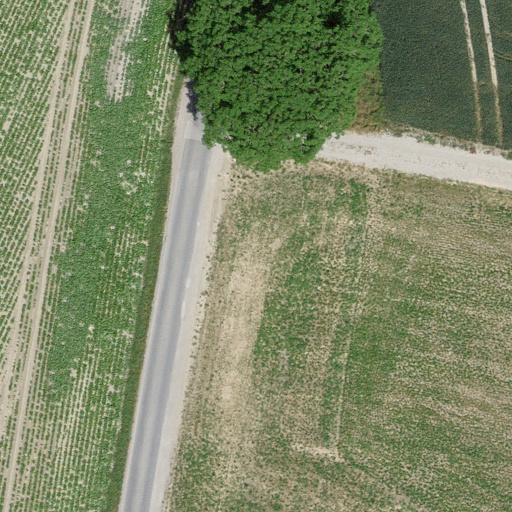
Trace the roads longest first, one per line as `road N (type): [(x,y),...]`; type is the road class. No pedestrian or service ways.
road 1 (unclassified): [(229,0),(198,145),(146,511)]
road 2 (track): [(198,145),(511,211)]
